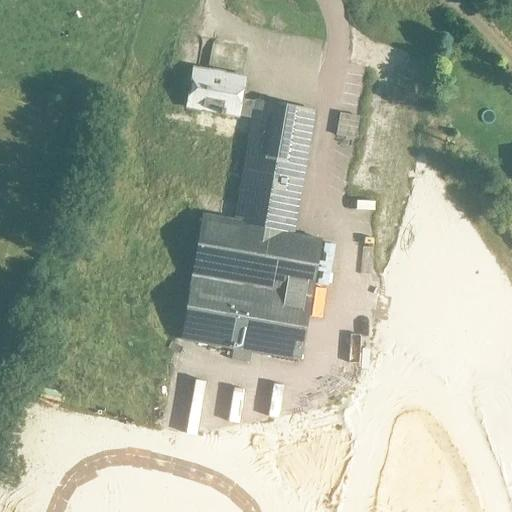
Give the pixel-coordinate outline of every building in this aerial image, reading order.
[(251,119),(236,201),(221,199),(217,217),(201,214),(179,340),(298,361),(319,239),(293,234),(315,111),(254,100),(254,102),(251,119)] [(348,127),(352,105),(332,102),(328,124),(348,127)] [(511,356),(450,261),(392,298),(501,465),(511,457),(511,356)] [(195,397),(198,370),(188,369),(184,396),(195,397)] [(235,398),(235,377),(225,377),(224,398),(235,398)]
